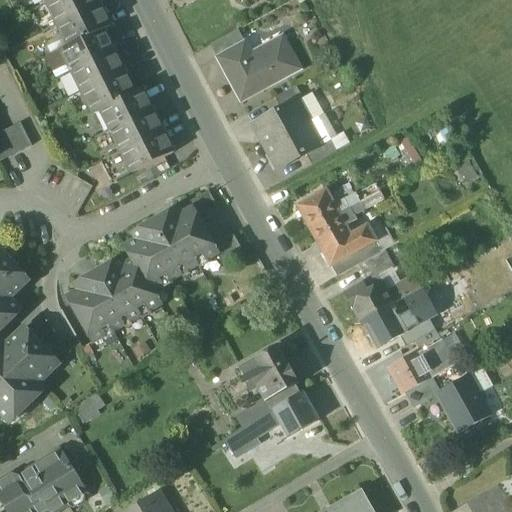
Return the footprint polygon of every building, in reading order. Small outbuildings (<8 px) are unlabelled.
[(60,0),(48,6),(58,27),(99,7),(95,0),(60,0)] [(58,27),(68,48),(69,48),(103,31),(103,32),(110,29),(99,7),(58,27)] [(62,52),(72,73),(113,53),(103,32),(103,31),(69,48),(68,48),(61,51),(62,52)] [(210,47),(216,57),(240,44),(241,46),(244,44),(237,32),(210,47)] [(216,57),(241,103),(300,71),(284,42),(249,61),(241,46),(240,44),(216,57)] [(72,73),(83,94),(124,74),(113,53),(72,73)] [(94,116),(101,113),(100,112),(133,95),(132,95),(134,94),(124,74),(83,94),(94,116)] [(274,99),(280,110),(296,101),(297,103),(302,100),(296,88),(274,99)] [(101,113),(111,133),(152,112),(141,90),(134,94),(132,95),(133,95),(100,112),(101,113)] [(262,138),(267,147),(309,124),(297,103),(296,101),(280,110),(252,125),(260,139),(262,138)] [(111,133),(122,154),(163,133),(152,112),(111,133)] [(321,146),(309,124),(267,147),(272,156),(270,157),(277,171),(305,156),(321,147),(321,146)] [(0,163),(32,148),(20,125),(0,134),(0,163)] [(173,154),(163,133),(122,154),(132,175),(173,154)] [(305,156),(311,166),(336,153),(329,141),(321,146),(321,147),(305,156)] [(367,190),(371,198),(379,194),(375,186),(367,190)] [(367,190),(334,208),(338,216),(371,198),(367,190)] [(192,211),(199,224),(219,212),(208,192),(187,204),(191,211),(192,211)] [(310,231),(338,216),(334,208),(326,193),(298,208),(310,231)] [(379,193),(379,194),(371,198),(375,206),(384,202),(379,193)] [(371,198),(338,216),(345,228),(357,222),(355,217),(375,206),(371,198)] [(68,300),(93,344),(104,337),(101,331),(108,327),(112,333),(123,326),(120,320),(125,317),(128,323),(140,317),(137,311),(144,306),(147,313),(159,306),(151,292),(162,286),(158,280),(166,276),(169,282),(181,275),(177,269),(182,266),(186,272),(197,266),(194,260),(201,255),(205,261),(215,255),(216,255),(212,247),(199,224),(192,211),(191,211),(180,217),(176,210),(165,217),(168,223),(156,229),(153,224),(132,235),(136,242),(125,249),(133,263),(123,268),(119,261),(98,273),(102,279),(90,285),(87,280),(75,286),(79,293),(68,300)] [(323,254),(323,253),(351,239),(350,237),(345,228),(338,216),(310,231),(323,254)] [(367,228),(350,237),(351,239),(323,253),(331,267),(362,250),(375,243),(367,228)] [(215,255),(222,267),(243,255),(232,235),(212,247),(216,255),(215,255)] [(337,278),(357,267),(368,261),(362,250),(331,267),(337,278)] [(384,252),(368,261),(357,267),(368,285),(377,281),(380,288),(381,287),(377,279),(392,270),(393,270),(384,252)] [(0,415),(9,425),(45,390),(39,384),(58,366),(24,330),(5,348),(0,343),(0,331),(20,312),(9,301),(28,282),(0,253),(0,415)] [(401,286),(392,270),(377,279),(381,287),(386,295),(401,286)] [(401,286),(386,295),(392,306),(403,301),(422,290),(415,279),(401,286)] [(361,323),(392,306),(386,295),(381,287),(380,288),(377,281),(368,285),(364,288),(363,286),(346,296),(361,323)] [(403,301),(409,313),(417,326),(428,320),(436,316),(422,290),(403,301)] [(361,324),(375,350),(386,344),(387,345),(400,338),(407,334),(406,332),(399,319),(392,306),(361,323),(361,324)] [(417,326),(409,313),(399,319),(406,332),(417,326)] [(400,338),(406,349),(414,344),(435,333),(436,332),(428,320),(417,326),(406,332),(407,334),(400,338)] [(438,337),(435,333),(414,344),(419,353),(420,355),(442,343),(441,342),(438,337)] [(455,335),(441,342),(442,343),(454,366),(467,357),(455,335)] [(442,343),(420,355),(433,379),(454,366),(442,343)] [(259,394),(265,405),(296,388),(297,387),(285,364),(284,364),(276,350),(239,370),(244,379),(243,379),(253,397),(259,394)] [(432,379),(433,379),(420,355),(419,353),(387,371),(402,396),(404,395),(432,379)] [(438,396),(459,434),(489,418),(467,378),(440,393),(437,395),(438,396)] [(404,395),(413,410),(438,396),(437,395),(440,393),(432,379),(404,395)] [(300,396),(296,388),(265,405),(269,413),(272,412),(300,396)] [(300,396),(272,412),(280,425),(287,439),(317,423),(301,395),(300,396)] [(75,410),(84,423),(98,414),(96,411),(103,407),(96,396),(75,410)] [(256,440),(280,425),(272,412),(269,413),(248,426),(256,440)] [(230,438),(242,457),(260,446),(256,440),(248,426),(230,438)] [(0,483),(0,500),(7,511),(57,511),(86,494),(60,452),(18,478),(12,476),(0,483)] [(466,504),(470,511),(477,511),(504,498),(497,486),(466,504)] [(326,511),(332,511),(363,495),(362,493),(326,511)] [(372,511),(363,495),(332,511),(372,511)] [(158,496),(151,500),(155,507),(162,502),(158,496)] [(477,511),(502,511),(509,508),(504,498),(477,511)] [(168,511),(162,502),(155,507),(151,500),(131,511),(168,511)]
